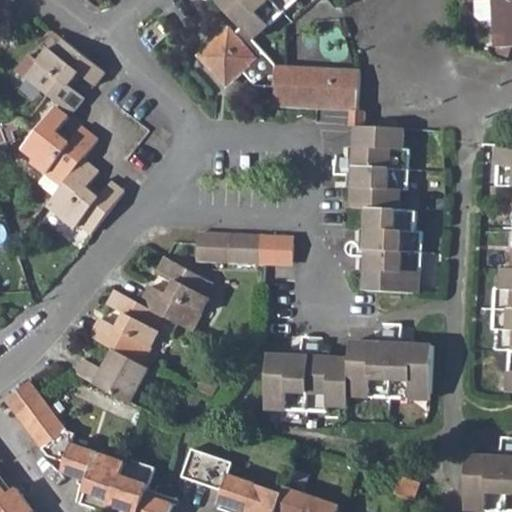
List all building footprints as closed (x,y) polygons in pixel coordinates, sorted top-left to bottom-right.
[(220,0),(245,28),(250,34),(266,20),(271,25),(300,0),(220,0)] [(464,0),(464,4),(469,8),(482,7),(483,27),(496,26),(511,26),(510,0),(464,0)] [(255,40),(271,25),(266,20),(250,34),(255,40)] [(496,38),(511,37),(511,26),(496,26),(496,38)] [(313,101),(356,104),(356,80),(292,74),(272,52),(262,48),(256,40),(255,40),(250,34),(245,28),(238,34),(221,32),(205,46),(204,63),(217,77),(235,78),(239,73),(252,88),(269,89),(268,107),(313,111),(313,101)] [(140,44),(142,46),(153,59),(167,47),(154,32),(140,44)] [(81,84),(97,97),(106,85),(57,44),(46,57),(52,61),(41,74),(32,66),(19,81),(73,126),(87,109),(71,96),(81,84)] [(313,111),(348,114),(356,114),(356,104),(313,101),(313,111)] [(347,126),(355,128),(356,114),(348,114),(347,126)] [(364,115),(356,114),(355,128),(363,128),(364,115)] [(40,169),(36,174),(51,185),(43,195),(59,207),(86,171),(101,152),(85,139),(73,154),(60,144),(71,129),(60,121),(29,161),(40,169)] [(402,151),(403,131),(363,128),(355,128),(355,153),(353,211),(369,212),(367,292),(415,294),(416,273),(422,273),(423,232),(417,232),(417,213),(402,213),(401,191),(408,191),(409,151),(402,151)] [(23,143),(19,133),(4,138),(10,157),(18,154),(16,146),(23,143)] [(511,136),(501,136),(499,156),(493,155),(492,176),(511,177),(511,196),(511,197),(510,238),(511,238),(511,258),(508,258),(498,258),(497,280),(492,279),(490,322),(496,322),(494,341),(504,341),(504,361),(511,361),(510,381),(511,381),(511,136)] [(0,160),(10,157),(4,138),(0,139),(0,160)] [(61,225),(91,248),(126,203),(110,191),(97,206),(86,197),(98,181),(86,171),(59,207),(54,213),(64,221),(61,225)] [(194,247),(194,250),(193,258),(194,274),(266,281),(275,281),(277,253),(194,247)] [(296,255),(277,253),(275,281),(294,283),(296,255)] [(172,308),(151,297),(141,317),(157,325),(192,344),(209,311),(205,308),(213,294),(166,270),(158,285),(179,295),(172,308)] [(120,339),(102,329),(92,347),(116,360),(139,372),(156,339),(151,336),(157,325),(141,317),(116,303),(110,315),(127,324),(120,339)] [(413,404),(432,405),(433,357),(352,354),(352,369),(269,368),(268,415),(289,416),(290,423),(329,423),(330,417),(350,418),(350,409),(351,401),(371,403),(371,410),(413,411),(413,404)] [(112,382),(86,367),(79,382),(135,412),(152,379),(139,372),(116,360),(109,373),(115,376),(112,382)] [(350,409),(371,410),(371,403),(351,401),(350,409)] [(65,441),(42,407),(17,424),(48,469),(63,474),(61,478),(88,487),(80,510),(87,511),(173,511),(174,511),(148,502),(157,474),(128,464),(126,469),(71,449),(73,444),(65,441)] [(511,455),(463,453),(461,502),(481,503),(481,509),(511,510),(511,455)] [(234,471),(192,456),(183,483),(224,498),(220,511),(223,511),(335,511),(287,495),(285,502),(230,483),(234,471)] [(417,501),(422,484),(402,477),(397,495),(417,501)] [(26,511),(13,495),(5,501),(0,494),(0,511),(26,511)]
